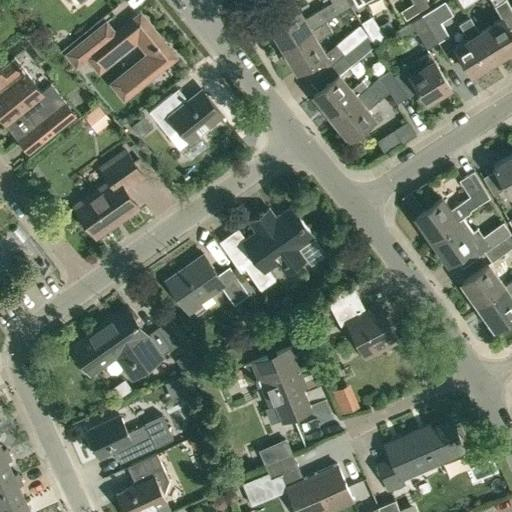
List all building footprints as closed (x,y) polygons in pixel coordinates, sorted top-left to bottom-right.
[(331,0),(332,1),(339,11),(339,12),(350,5),(346,0),(331,0)] [(412,0),(413,2),(419,11),(428,5),(425,0),(412,0)] [(492,0),(503,18),(479,32),(496,59),(511,49),(511,8),(507,0),(492,0)] [(304,18),(296,5),(268,22),(283,46),(326,20),(339,11),(332,1),(304,18)] [(419,11),(413,2),(401,11),(406,19),(419,11)] [(421,15),(438,42),(448,35),(432,9),(421,15)] [(140,14),(112,37),(103,25),(67,54),(76,66),(89,56),(101,71),(137,41),(148,55),(112,84),(123,99),(175,57),(140,14)] [(371,15),(361,22),(375,43),(385,37),(371,15)] [(438,42),(421,15),(410,22),(427,48),(438,42)] [(472,74),(496,59),(479,32),(469,16),(458,23),(468,39),(455,46),(472,74)] [(326,20),(283,46),(297,70),(325,53),(317,40),(332,31),(326,20)] [(343,55),(367,35),(359,25),(335,45),(343,55)] [(367,35),(343,55),(351,64),(375,44),(367,35)] [(417,59),(422,66),(410,73),(406,67),(394,74),(408,95),(419,88),(427,101),(451,86),(430,51),(417,59)] [(51,84),(41,91),(15,57),(0,68),(0,116),(7,125),(11,122),(22,137),(44,120),(46,123),(54,133),(74,117),(67,109),(69,107),(66,103),(51,84)] [(357,95),(332,115),(350,137),(375,116),(368,108),(390,91),(397,102),(408,95),(394,74),(391,69),(380,76),(368,86),(357,95)] [(351,87),(339,73),(314,94),(332,115),(357,95),(368,86),(362,78),(351,87)] [(221,116),(201,90),(180,106),(170,94),(149,111),(168,136),(179,128),(187,138),(191,138),(198,133),(198,134),(221,116)] [(87,113),(100,129),(111,120),(98,104),(87,113)] [(376,137),(382,150),(414,134),(408,121),(376,137)] [(143,176),(125,151),(106,165),(116,177),(74,207),(95,237),(137,207),(125,189),(143,176)] [(511,153),(494,164),(496,169),(506,187),(510,195),(511,194),(511,153)] [(450,209),(442,197),(416,215),(432,238),(469,212),(479,204),(489,197),(473,171),(459,179),(469,195),(450,209)] [(460,183),(444,194),(452,205),(468,194),(460,183)] [(410,192),(402,197),(407,205),(412,202),(413,196),(410,192)] [(469,212),(432,238),(449,262),(455,257),(462,267),(484,251),(510,233),(503,223),(483,237),(477,229),(472,233),(462,219),(470,213),(469,212),(479,204),(469,212)] [(254,256),(242,264),(245,268),(261,290),(274,281),(267,270),(277,263),(285,274),(304,260),(297,249),(313,237),(291,205),(275,217),(269,208),(249,222),(255,231),(245,238),(242,240),(254,256)] [(511,235),(510,233),(484,251),(492,261),(511,247),(511,235)] [(248,294),(229,266),(218,274),(203,254),(166,280),(187,310),(221,286),(234,304),(248,294)] [(511,280),(504,286),(488,263),(462,281),(479,304),(505,286),(511,281),(511,280)] [(511,281),(505,286),(479,304),(489,319),(486,321),(494,332),(507,323),(505,320),(511,315),(511,296),(511,295),(511,294),(511,281)] [(352,286),(314,305),(317,311),(329,305),(340,326),(347,322),(365,356),(397,339),(379,305),(365,312),(352,286)] [(160,356),(171,348),(157,328),(146,336),(144,334),(145,333),(127,307),(71,345),(90,372),(117,353),(132,376),(161,357),(160,356)] [(268,402),(274,400),(282,420),(311,409),(298,376),(302,375),(290,346),(252,362),(268,402)] [(340,411),(358,404),(350,382),(332,388),(340,411)] [(98,456),(114,449),(122,445),(127,457),(155,445),(172,437),(161,413),(144,421),(145,423),(126,431),(119,415),(86,430),(98,456)] [(464,450),(452,421),(419,435),(416,429),(385,443),(391,458),(377,464),(388,490),(403,483),(400,477),(464,450)] [(5,447),(1,450),(0,449),(0,479),(12,474),(6,461),(11,459),(5,447)] [(130,464),(136,478),(134,484),(114,493),(123,511),(140,511),(166,501),(163,495),(168,479),(155,452),(130,464)] [(297,465),(292,452),(264,464),(276,490),(285,486),(296,511),(324,511),(352,500),(337,464),(300,480),(295,466),(297,465)] [(16,472),(12,474),(0,479),(0,510),(24,500),(17,486),(22,484),(16,472)] [(251,504),(262,499),(252,478),(242,483),(251,504)] [(378,511),(399,511),(394,499),(376,506),(378,511)] [(24,500),(0,510),(0,511),(25,511),(29,511),(24,500)]
